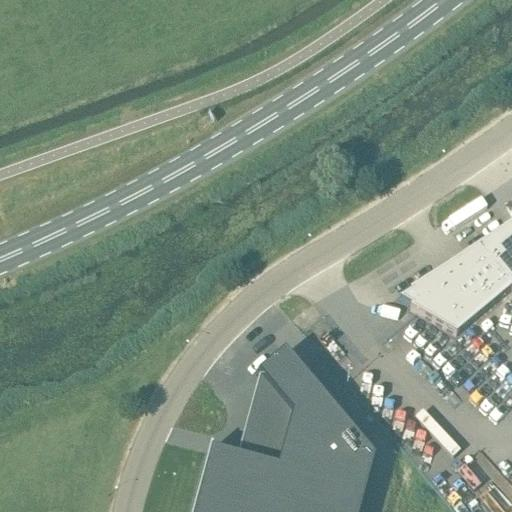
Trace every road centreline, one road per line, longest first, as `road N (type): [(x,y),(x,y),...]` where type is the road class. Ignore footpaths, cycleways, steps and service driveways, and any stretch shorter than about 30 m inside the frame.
road 1 (unclassified): [(511,129),(222,325),(153,439),(129,511)]
road 2 (primary): [(0,259),(265,121),(443,0)]
